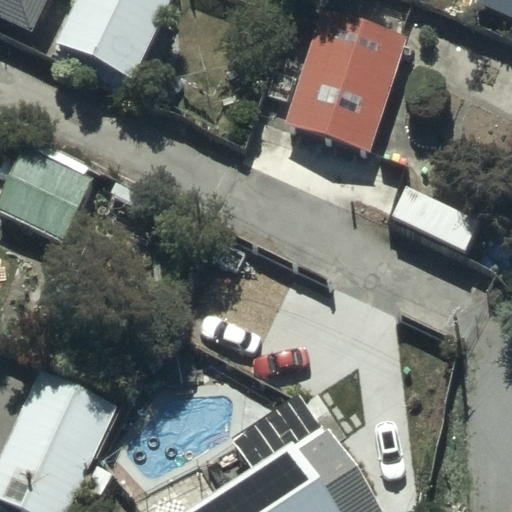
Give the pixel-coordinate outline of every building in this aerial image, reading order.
[(0,0),(0,33),(38,51),(61,0),(0,0)] [(178,6),(165,0),(87,0),(57,59),(132,97),(178,6)] [(511,0),(478,0),(473,12),(511,28),(511,0)] [(408,51),(322,27),(285,139),(371,167),(408,51)] [(97,189),(28,156),(0,214),(0,222),(66,254),(97,189)] [(78,511),(122,424),(44,388),(0,485),(0,510),(4,511),(78,511)] [(375,511),(333,446),(329,450),(302,409),(234,453),(260,493),(229,511),(375,511)]
